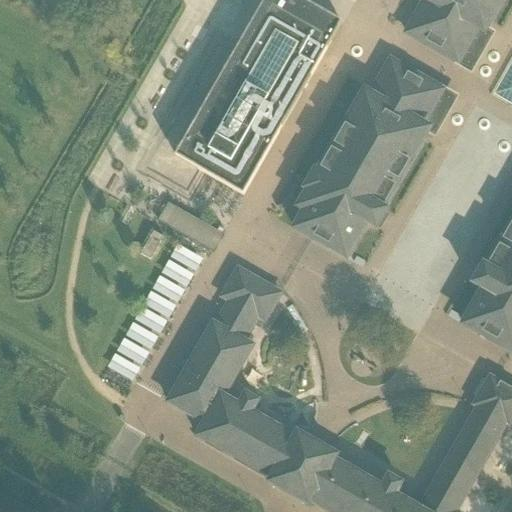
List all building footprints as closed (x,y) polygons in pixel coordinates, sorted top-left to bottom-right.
[(264,0),(227,66),(175,158),(197,170),(206,176),(243,197),(259,169),(266,173),(327,66),(372,92),(389,64),(444,95),(424,129),(432,134),(431,136),(511,182),(511,58),(484,43),(482,45),(475,41),(455,75),(378,31),(396,0),(264,0)] [(426,0),(407,34),(458,64),(458,63),(461,65),(471,70),(486,44),(490,36),(484,32),(502,0),(426,0)] [(442,92),(442,91),(391,62),(390,64),(371,96),(365,93),(319,173),(315,171),(304,190),(308,192),(299,208),(305,212),(295,230),(346,259),(366,225),(376,231),(387,212),(383,209),(428,131),(428,130),(434,134),(454,99),(442,92)] [(224,234),(167,203),(157,221),(214,252),(224,234)] [(483,292),(463,326),(511,353),(511,226),(488,269),(484,267),(483,267),(473,286),(483,292)] [(151,261),(164,238),(153,233),(140,255),(151,261)] [(170,258),(195,272),(202,259),(177,245),(170,258)] [(161,274),(186,288),(193,275),(168,261),(161,274)] [(307,507),(310,502),(327,511),(455,511),(506,425),(509,427),(511,421),(511,390),(489,378),(473,406),(477,408),(452,451),(455,452),(452,456),(450,455),(418,511),(394,497),(398,491),(397,490),(401,484),(388,477),(381,489),(333,462),(335,458),(297,436),(295,440),(251,415),(258,402),(245,395),(238,408),(222,398),(250,350),(243,346),(257,319),(264,323),(281,294),(238,270),(234,276),(234,279),(232,280),(221,298),(229,303),(215,327),(213,326),(169,403),(205,424),(199,435),(198,434),(196,437),(272,480),(269,485),(303,505),(307,507)] [(152,290),(177,304),(184,291),(159,277),(152,290)] [(143,305),(168,319),(176,306),(151,292),(143,305)] [(134,321),(159,335),(167,322),(141,308),(134,321)] [(125,337),(150,351),(158,338),(132,324),(125,337)] [(116,353),(142,367),(149,354),(124,340),(116,353)] [(107,368),(132,382),(139,369),(114,355),(107,368)]
